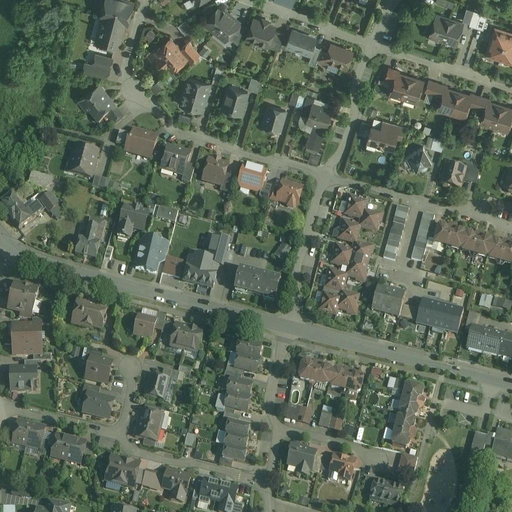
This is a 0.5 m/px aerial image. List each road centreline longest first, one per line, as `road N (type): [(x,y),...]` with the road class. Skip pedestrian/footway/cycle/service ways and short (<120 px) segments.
road 1 (residential): [(322,177),(175,132),(124,75),(145,0)]
road 2 (residential): [(10,247),(287,326)]
road 3 (residential): [(287,326),(511,383)]
road 4 (residential): [(483,216),(322,177)]
road 5 (residential): [(117,432),(126,449),(262,482)]
road 6 (residential): [(322,177),(287,326)]
road 7 (residential): [(370,44),(511,88)]
road 8 (residential): [(370,44),(340,154),(322,177)]
road 9 (residential): [(249,0),(370,44)]
road 10 (residential): [(0,408),(117,432)]
